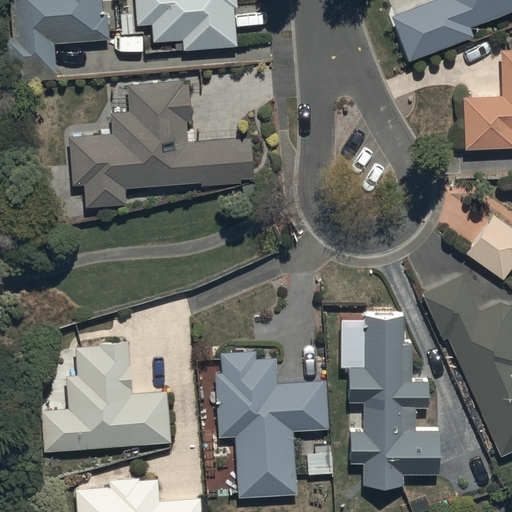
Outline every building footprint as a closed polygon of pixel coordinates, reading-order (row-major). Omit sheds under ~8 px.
[(2,0),(10,77),(59,72),(56,37),(110,32),(108,6),(104,6),(103,0),(2,0)] [(136,0),(137,18),(153,17),(154,34),(184,33),(184,40),(236,38),(235,1),(237,1),(237,0),(136,0)] [(511,0),(414,0),(392,8),(408,51),(474,27),(471,18),(511,2),(511,0)] [(511,42),(502,42),(502,86),(463,89),(465,141),(511,139),(511,42)] [(111,103),(111,126),(69,128),(73,177),(84,177),(85,200),(125,195),(125,179),(199,174),(200,180),(240,178),(240,171),(254,171),(252,131),(186,135),(186,115),(190,115),(187,76),(127,79),(127,103),(111,103)] [(511,216),(495,204),(465,244),(503,272),(511,259),(511,216)] [(441,331),(448,328),(502,450),(511,444),(511,299),(500,295),(478,304),(464,268),(423,283),(441,331)] [(363,306),(363,357),(349,358),(349,394),(364,394),(365,422),(349,422),(349,457),(363,457),(363,475),(404,475),(404,468),(441,468),(441,421),(417,421),(417,402),(428,402),(428,371),(413,371),(413,332),(405,332),(405,306),(363,306)] [(166,386),(131,389),(127,334),(74,337),(76,367),(65,368),(68,402),(42,404),(45,443),(169,434),(166,386)] [(221,345),(221,365),(217,365),(220,430),(236,429),(239,490),(297,487),(295,420),(327,420),(327,373),(276,373),(276,350),(256,350),(256,345),(221,345)] [(203,511),(202,489),(159,492),(158,472),(138,473),(138,471),(109,472),(110,479),(76,481),(77,511),(203,511)]
